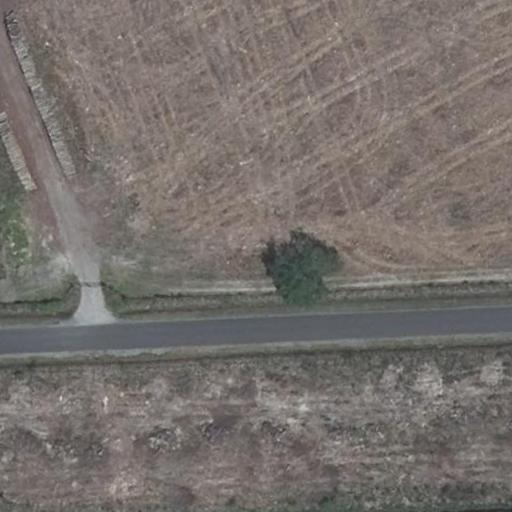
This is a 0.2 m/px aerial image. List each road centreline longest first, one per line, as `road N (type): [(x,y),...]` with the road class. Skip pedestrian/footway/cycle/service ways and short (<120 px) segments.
road 1 (tertiary): [(0,333),(511,311)]
road 2 (track): [(99,329),(93,278),(0,28)]
